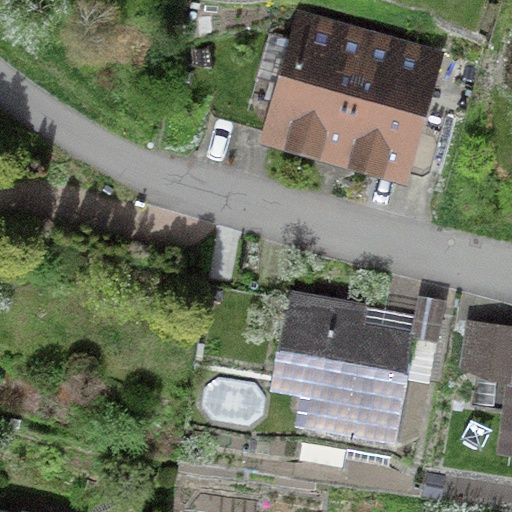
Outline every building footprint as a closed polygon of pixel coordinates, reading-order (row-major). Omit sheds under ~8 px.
[(252,136),(324,156),(361,28),(289,9),(252,136)] [(361,28),(324,156),(395,176),(432,49),(361,28)] [(292,422),(381,436),(399,328),(353,321),(357,297),(269,283),(252,381),(297,388),(292,422)] [(489,468),(511,471),(511,377),(511,376),(511,334),(459,326),(448,394),(499,402),(489,468)] [(72,511),(0,496),(0,511),(72,511)]
